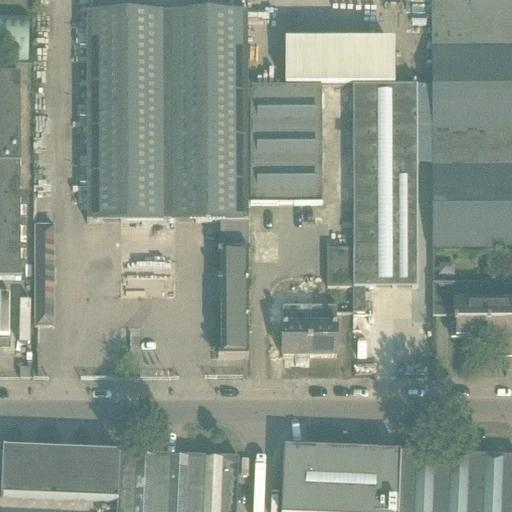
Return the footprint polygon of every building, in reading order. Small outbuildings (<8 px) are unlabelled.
[(511,5),(469,5),(469,0),(430,0),(431,255),(511,254),(511,5)] [(217,361),(248,361),(246,16),(87,17),(86,206),(86,226),(226,225),(225,253),(217,253),(217,285),(221,285),(221,334),(214,334),(214,349),(221,349),(221,357),(217,357),(217,361)] [(27,24),(0,23),(0,59),(27,60),(27,24)] [(0,281),(20,282),(20,262),(20,166),(20,79),(0,78),(0,281)] [(321,207),(321,89),(249,89),(250,207),(321,207)] [(416,90),(351,90),(352,253),(352,291),(364,291),(416,291),(416,90)] [(33,330),(54,330),(55,227),(35,227),(33,330)] [(352,291),(352,253),(327,253),(327,291),(352,291)] [(488,342),(488,321),(486,321),(486,304),(487,304),(487,288),(471,288),(471,286),(432,287),(432,320),(453,320),(453,328),(455,328),(455,342),(488,342)] [(364,315),(364,291),(352,291),(352,315),(364,315)] [(511,303),(487,304),(486,304),(486,321),(488,321),(488,342),(503,342),(503,360),(511,360),(511,303)] [(309,361),(309,327),(296,327),(296,309),(282,309),(282,361),(309,361)] [(309,361),(336,361),(336,309),(323,309),(323,327),(309,327),(309,361)] [(19,371),(19,380),(19,381),(30,381),(30,371),(19,371)] [(397,511),(400,455),(283,450),(280,511),(397,511)] [(3,452),(1,500),(39,502),(41,453),(5,452),(5,451),(3,451),(3,452)] [(41,453),(39,502),(78,504),(80,455),(79,454),(79,455),(42,453),(41,453)] [(80,455),(78,504),(118,505),(120,456),(118,456),(118,457),(107,456),(80,455)] [(511,511),(511,459),(400,455),(397,511),(511,511)] [(235,511),(238,461),(120,456),(118,505),(118,511),(235,511)]
